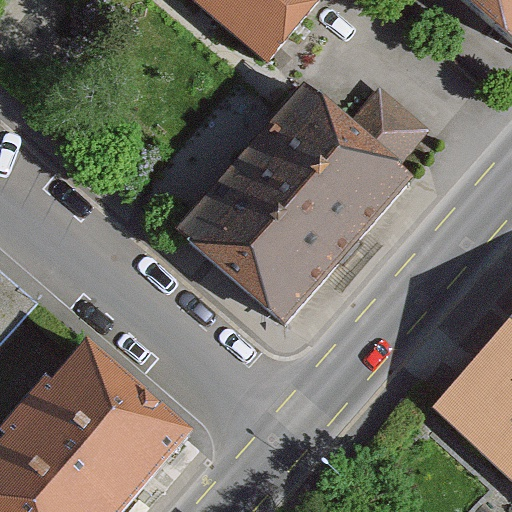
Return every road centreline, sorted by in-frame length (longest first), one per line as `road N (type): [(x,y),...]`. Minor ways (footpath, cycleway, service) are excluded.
road 1 (unclassified): [(288,433),(43,227),(0,209)]
road 2 (primary): [(288,433),(511,175)]
